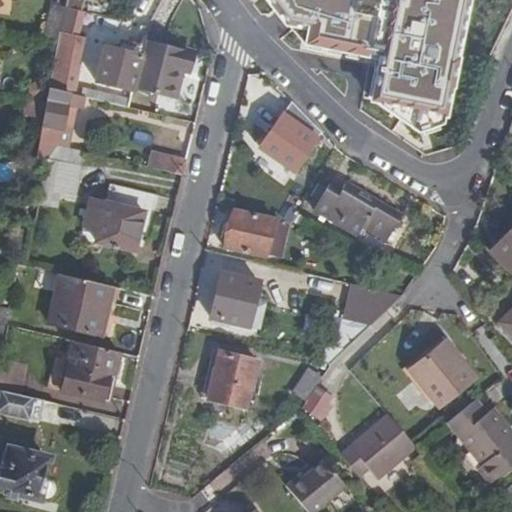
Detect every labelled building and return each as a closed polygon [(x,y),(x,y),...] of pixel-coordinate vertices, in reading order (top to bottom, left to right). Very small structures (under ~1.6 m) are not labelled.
[(0,0),(0,10),(10,13),(12,0),(0,0)] [(511,0),(241,0),(257,20),(340,103),(415,159),(438,161),(461,147),(466,124),(488,57),(511,3),(511,0)] [(75,93),(87,37),(80,35),(85,11),(66,6),(49,87),(75,93)] [(57,40),(64,13),(52,9),(44,37),(57,40)] [(185,68),(190,49),(146,38),(144,46),(134,86),(173,96),(179,72),(174,71),(175,66),(180,67),(185,68)] [(134,86),(144,46),(132,43),(127,46),(126,50),(105,45),(97,80),(133,89),(134,86)] [(43,93),(44,86),(40,81),(34,80),(29,84),(28,90),(32,96),(38,96),(43,93)] [(49,87),(46,102),(43,117),(41,128),(36,160),(45,161),(46,160),(57,145),(66,148),(71,128),(63,127),(67,111),(61,110),(62,105),(68,106),(82,110),(86,96),(75,93),(49,87)] [(129,106),(131,97),(88,87),(86,96),(129,106)] [(43,117),(46,102),(27,99),(25,115),(32,116),(43,117)] [(294,171),(322,132),(291,101),(261,147),(294,171)] [(41,128),(43,117),(32,116),(31,127),(41,128)] [(77,166),(79,151),(66,148),(57,145),(46,160),(77,166)] [(148,167),(182,175),(186,160),(152,152),(148,167)] [(71,195),(77,166),(46,160),(45,161),(38,204),(53,207),(56,192),(71,195)] [(135,251),(145,210),(149,194),(111,184),(107,202),(92,199),(85,226),(83,236),(86,239),(135,251)] [(400,216),(344,184),(340,191),(328,185),(313,210),(357,236),(362,227),(386,241),(400,216)] [(283,258),(291,223),(275,217),(274,219),(233,209),(224,248),(266,257),(266,254),(283,258)] [(17,264),(25,216),(12,214),(9,233),(6,232),(0,271),(0,289),(12,292),(17,264)] [(511,274),(511,228),(489,252),(511,274)] [(249,327),(260,281),(221,272),(209,317),(249,327)] [(100,335),(112,287),(60,274),(48,323),(100,335)] [(401,295),(352,284),(345,317),(373,323),(401,295)] [(511,335),(511,311),(500,324),(511,335)] [(335,317),(330,339),(354,344),(358,322),(335,317)] [(409,369),(446,340),(443,337),(402,368),(423,395),(427,391),(409,369)] [(475,378),(446,340),(409,369),(427,391),(439,407),(475,378)] [(101,402),(107,380),(112,381),(119,352),(74,341),(62,392),(101,402)] [(245,408),(257,361),(220,351),(216,367),(208,399),(245,408)] [(0,390),(18,395),(23,365),(0,361),(0,390)] [(208,399),(216,367),(210,366),(202,398),(208,399)] [(306,400),(321,377),(308,369),(293,393),(306,400)] [(112,381),(107,380),(101,402),(107,403),(112,381)] [(318,418),(333,396),(318,386),(303,408),(318,418)] [(0,411),(40,421),(45,401),(18,395),(0,390),(0,411)] [(476,399),(448,421),(457,432),(460,429),(464,433),(487,461),(483,464),(496,480),(511,466),(511,431),(510,428),(511,427),(494,407),(487,413),(476,399)] [(380,478),(417,447),(389,414),(341,454),(360,477),(372,468),(380,478)] [(21,484),(41,488),(41,487),(46,488),(48,487),(50,486),(51,484),(53,482),(53,480),(54,478),(53,475),(53,473),(52,471),(51,469),(46,468),(48,459),(10,450),(9,454),(7,463),(6,471),(1,471),(0,476),(12,478),(11,481),(21,484)] [(308,511),(313,511),(345,485),(323,460),(312,469),(304,476),(301,472),(286,485),(308,511)] [(304,476),(312,469),(307,463),(299,470),(301,472),(304,476)] [(496,480),(483,464),(479,467),(492,483),(496,480)] [(20,490),(21,484),(11,481),(10,488),(20,490)]
